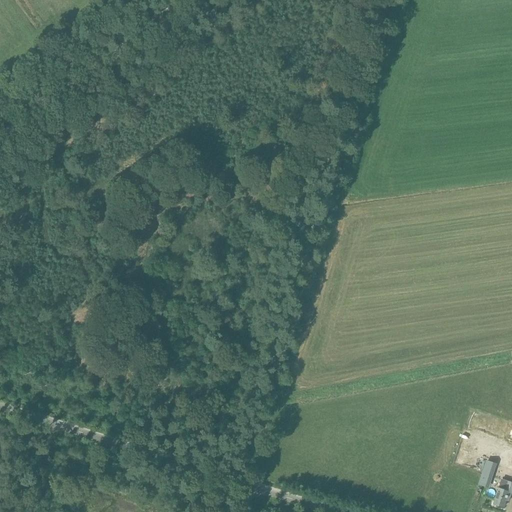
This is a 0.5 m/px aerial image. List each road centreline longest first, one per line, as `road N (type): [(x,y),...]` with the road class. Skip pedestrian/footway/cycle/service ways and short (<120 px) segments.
road 1 (tertiary): [(331,511),(0,404)]
road 2 (unclassified): [(0,141),(188,0)]
